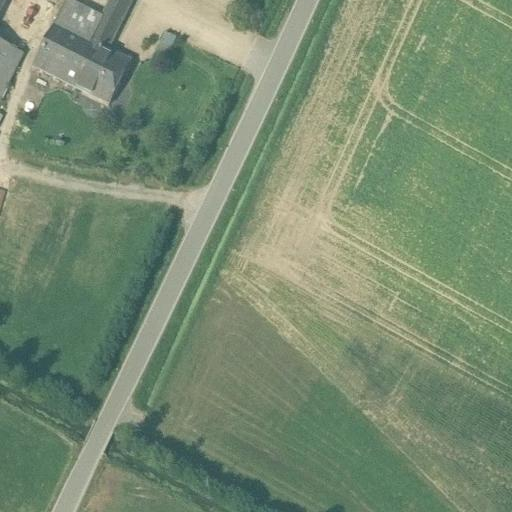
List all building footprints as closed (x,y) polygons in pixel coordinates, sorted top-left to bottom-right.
[(88,44),(96,29),(110,0),(67,0),(54,27),(88,44)] [(126,0),(110,0),(89,44),(106,53),(109,48),(131,3),(126,0)] [(33,69),(45,75),(47,77),(42,88),(51,92),(53,93),(59,82),(74,90),(95,47),(54,27),(33,69)] [(0,101),(23,56),(0,44),(0,101)] [(129,65),(106,53),(95,48),(74,90),(108,107),(129,65)]
